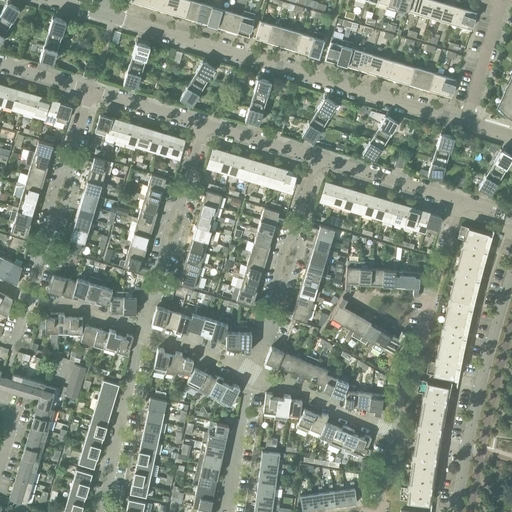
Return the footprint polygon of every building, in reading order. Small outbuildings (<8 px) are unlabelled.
[(167,0),(156,0),(154,7),(165,10),(167,0)] [(167,0),(165,10),(175,13),(179,0),(167,0)] [(190,0),(179,0),(175,13),(186,16),(190,0)] [(190,0),(186,16),(196,20),(201,3),(192,0),(190,0)] [(396,12),(397,7),(399,0),(387,0),(387,4),(385,8),(396,12)] [(399,0),(397,7),(396,12),(403,14),(405,9),(408,10),(410,0),(399,0)] [(410,0),(408,10),(418,13),(421,0),(410,0)] [(433,0),(421,0),(418,13),(428,16),(433,0)] [(444,2),(436,0),(433,0),(428,16),(439,19),(444,2)] [(7,1),(0,13),(0,23),(8,28),(19,9),(10,3),(7,2),(7,1)] [(454,5),(444,2),(439,19),(449,22),(454,5)] [(211,6),(201,3),(196,20),(206,23),(211,6)] [(454,5),(449,22),(459,25),(464,8),(454,5)] [(206,23),(217,26),(222,9),(211,6),(206,23)] [(475,12),(464,8),(459,25),(470,29),(475,12)] [(232,12),(222,9),(217,26),(227,29),(232,12)] [(244,10),(242,15),(237,32),(248,35),(253,18),(255,13),(244,10)] [(227,29),(237,32),(242,15),(232,12),(227,29)] [(52,16),(45,37),(59,41),(65,20),(52,16)] [(255,37),(266,41),(271,24),(260,20),(255,37)] [(281,27),(271,24),(266,41),(276,44),(281,27)] [(292,30),(281,27),(276,44),(287,47),(292,30)] [(302,33),(292,30),(287,47),(297,50),(302,33)] [(314,31),(312,36),(307,53),(318,56),(324,34),(314,31)] [(312,36),(302,33),(297,50),(307,53),(312,36)] [(341,44),(342,39),(331,36),(330,41),(325,58),(336,61),(341,44)] [(59,41),(45,37),(39,59),(53,63),(59,41)] [(336,61),(346,65),(351,47),(353,42),(342,39),(341,44),(336,61)] [(136,41),(129,62),(143,66),(149,45),(137,41),(136,41)] [(13,45),(10,51),(17,54),(20,48),(13,45)] [(346,65),(356,68),(361,51),(351,47),(346,65)] [(372,54),(361,51),(356,68),(367,71),(372,54)] [(377,74),(382,57),(372,54),(367,71),(377,74)] [(393,60),(382,57),(377,74),(388,77),(393,60)] [(202,60),(191,79),(203,86),(214,67),(204,61),(202,60)] [(388,77),(398,80),(403,63),(393,60),(388,77)] [(129,62),(127,70),(123,84),(134,87),(136,88),(143,66),(129,62)] [(398,80),(408,83),(413,66),(403,63),(398,80)] [(424,69),(413,66),(408,83),(419,86),(424,69)] [(419,86),(429,89),(434,72),(424,69),(419,86)] [(246,74),(234,70),(231,82),(236,84),(238,78),(244,80),(246,74)] [(444,75),(434,72),(429,89),(439,92),(444,75)] [(444,75),(439,92),(450,96),(455,79),(444,75)] [(257,77),(251,99),(264,103),(271,81),(258,78),(257,77)] [(504,94),(498,105),(505,109),(507,113),(511,116),(511,77),(510,81),(507,85),(507,89),(504,94)] [(191,79),(186,86),(179,98),(189,104),(191,106),(203,86),(191,79)] [(8,86),(0,83),(0,104),(2,105),(8,86)] [(2,105),(13,108),(18,89),(8,86),(2,105)] [(29,93),(18,89),(13,108),(23,112),(29,93)] [(23,112),(33,115),(39,96),(29,93),(23,112)] [(50,99),(39,96),(33,115),(44,118),(50,99)] [(324,96),(312,115),(325,122),(336,103),(325,97),(324,96)] [(44,118),(54,121),(60,102),(58,102),(59,101),(50,99),(44,118)] [(251,99),(249,107),(244,120),(256,124),(258,124),(264,103),(251,99)] [(65,124),(67,117),(70,105),(60,102),(54,121),(65,124)] [(358,105),(356,109),(364,113),(366,107),(358,105)] [(381,121),(373,134),(386,141),(397,121),(386,115),(385,114),(371,110),(368,115),(369,115),(381,121)] [(94,132),(105,136),(110,117),(100,114),(94,132)] [(312,115),(308,122),(301,135),(311,141),(313,142),(325,122),(312,115)] [(105,136),(115,139),(121,120),(112,117),(112,118),(110,117),(105,136)] [(285,120),(277,118),(274,129),(281,131),(285,120)] [(115,139),(126,142),(131,123),(121,120),(115,139)] [(126,142),(136,145),(142,126),(131,123),(126,142)] [(136,145),(146,148),(152,129),(142,126),(136,145)] [(146,148),(157,151),(162,132),(152,129),(146,148)] [(157,151),(167,154),(173,136),(162,132),(157,151)] [(440,132),(434,153),(447,157),(453,136),(441,132),(440,132)] [(373,134),(369,141),(362,153),(374,160),(386,141),(373,134)] [(173,136),(167,154),(178,158),(184,139),(173,136)] [(38,140),(34,151),(34,152),(49,156),(51,149),(59,151),(60,150),(59,150),(60,146),(38,140)] [(499,147),(491,144),(488,149),(495,153),(499,147)] [(218,170),(223,151),(212,147),(207,166),(218,170)] [(493,161),(489,168),(501,175),(505,168),(511,156),(511,155),(503,150),(502,150),(501,149),(499,151),(493,161)] [(25,164),(30,165),(31,163),(46,168),(49,156),(34,152),(34,151),(29,150),(26,159),(26,160),(25,164)] [(223,151),(218,170),(228,173),(234,154),(223,151)] [(403,167),(406,155),(398,152),(394,165),(403,167)] [(440,179),(445,165),(447,157),(434,153),(427,175),(439,179),(440,179)] [(92,161),(90,168),(105,172),(109,174),(113,162),(108,160),(86,154),(84,158),(84,159),(92,161)] [(228,173),(239,176),(244,157),(234,154),(228,173)] [(244,157),(239,176),(249,179),(255,160),(244,157)] [(255,160),(249,179),(259,182),(265,163),(255,160)] [(31,163),(30,165),(27,175),(42,179),(46,168),(31,163)] [(259,182),(270,185),(275,166),(265,163),(259,182)] [(275,166),(270,185),(280,188),(286,169),(275,166)] [(90,168),(86,179),(101,184),(102,182),(105,172),(90,168)] [(489,168),(485,175),(477,188),(479,189),(482,190),(484,191),(486,193),(487,193),(488,194),(489,195),(490,194),(491,193),(497,183),(501,175),(489,168)] [(280,188),(291,191),(296,172),(286,169),(280,188)] [(151,173),(147,185),(162,189),(164,183),(172,185),(173,184),(172,184),(173,180),(151,173)] [(18,187),(23,188),(24,186),(39,191),(42,179),(27,175),(25,184),(20,183),(18,187)] [(86,179),(83,191),(98,195),(100,189),(109,192),(110,189),(105,188),(106,183),(102,182),(101,184),(86,179)] [(320,199),(331,203),(336,184),(325,181),(320,199)] [(331,203),(341,206),(347,187),(336,184),(331,203)] [(159,201),(162,189),(147,185),(144,195),(140,193),(139,198),(143,199),(144,196),(159,201)] [(24,186),(23,188),(18,187),(16,186),(13,195),(21,197),(35,202),(39,191),(24,186)] [(341,206),(352,209),(357,191),(347,187),(341,206)] [(205,195),(203,202),(217,206),(218,205),(223,207),(226,197),(221,195),(221,193),(207,188),(207,190),(199,188),(198,192),(197,191),(197,192),(205,195)] [(83,191),(80,202),(94,207),(95,205),(98,195),(83,191)] [(352,209),(362,212),(367,194),(357,191),(352,209)] [(362,212),(372,215),(378,197),(367,194),(362,212)] [(155,212),(159,201),(144,196),(143,199),(140,208),(155,212)] [(11,210),(17,211),(17,209),(32,213),(35,202),(21,197),(18,207),(13,206),(11,210)] [(230,204),(239,207),(241,200),(232,197),(230,204)] [(372,215),(383,218),(388,200),(378,197),(372,215)] [(383,218),(393,221),(399,203),(388,200),(383,218)] [(80,202),(76,214),(91,218),(94,209),(98,210),(99,206),(95,205),(94,207),(80,202)] [(203,202),(199,213),(214,218),(215,216),(217,206),(203,202)] [(393,221),(403,225),(409,206),(399,203),(393,221)] [(129,209),(118,206),(116,213),(127,216),(129,209)] [(419,209),(409,206),(403,225),(414,228),(419,209)] [(264,207),(260,219),(275,223),(277,216),(285,219),(285,218),(286,214),(264,207)] [(132,220),(136,222),(137,220),(152,224),(155,212),(140,208),(138,218),(133,216),(132,220)] [(14,220),(29,225),(32,213),(17,209),(17,211),(11,210),(9,219),(14,220)] [(414,228),(424,231),(430,213),(429,213),(429,212),(419,209),(414,228)] [(213,220),(218,221),(220,217),(215,216),(214,218),(199,213),(196,225),(211,229),(213,220)] [(440,216),(430,213),(424,231),(435,234),(440,216)] [(76,214),(73,226),(87,230),(88,228),(91,218),(76,214)] [(257,228),(253,227),(251,231),(256,232),(256,230),(271,235),(275,223),(260,219),(257,228)] [(26,232),(29,225),(14,220),(10,233),(33,239),(34,235),(35,235),(26,232)] [(136,222),(134,231),(148,235),(152,224),(137,220),(136,222)] [(318,228),(316,235),(330,240),(334,228),(311,221),(310,225),(309,226),(318,228)] [(462,245),(460,256),(480,261),(483,250),(485,251),(487,244),(484,244),(488,232),(461,224),(457,237),(463,239),(461,245),(462,245)] [(208,239),(213,240),(216,231),(211,229),(196,225),(192,236),(207,241),(208,239)] [(73,226),(69,237),(84,242),(87,232),(91,233),(93,229),(88,228),(87,230),(73,226)] [(234,236),(240,238),(242,231),(236,229),(234,236)] [(255,234),(253,242),(268,246),(271,235),(256,230),(256,232),(255,234)] [(145,247),(148,235),(134,231),(131,241),(126,239),(125,243),(129,245),(130,243),(145,247)] [(328,249),(330,240),(316,235),(312,247),(327,252),(328,249)] [(192,236),(189,248),(204,252),(207,243),(212,244),(213,240),(208,239),(207,241),(192,236)] [(84,242),(69,237),(67,244),(59,242),(59,243),(58,247),(80,253),(84,242)] [(250,251),(246,250),(244,254),(249,255),(249,253),(264,258),(268,246),(253,242),(250,251)] [(141,259),(145,247),(130,243),(129,245),(127,254),(141,259)] [(312,247),(309,258),(324,263),(326,254),(331,255),(333,251),(328,249),(327,252),(312,247)] [(201,261),(204,252),(189,248),(186,259),(200,264),(201,261)] [(261,269),(264,258),(249,253),(249,255),(246,265),(261,269)] [(139,266),(141,259),(127,254),(125,260),(122,259),(120,260),(118,265),(146,273),(147,269),(148,268),(139,266)] [(455,274),(452,285),(472,290),(475,279),(478,280),(479,273),(477,272),(480,261),(460,256),(457,267),(455,267),(453,274),(455,274)] [(12,261),(3,257),(0,262),(0,275),(4,277),(12,261)] [(321,272),(324,263),(309,258),(305,270),(320,274),(321,272)] [(200,266),(205,267),(206,263),(201,261),(200,264),(186,259),(182,271),(197,276),(200,266)] [(350,290),(350,289),(350,282),(358,282),(359,267),(359,261),(347,260),(345,289),(349,289),(349,290),(350,290)] [(12,261),(4,277),(16,283),(16,284),(22,265),(21,265),(21,266),(12,261)] [(359,267),(358,282),(370,283),(371,268),(369,268),(369,262),(359,261),(359,267)] [(371,268),(370,283),(381,284),(383,269),(373,268),(374,263),(369,262),(369,268),(371,268)] [(394,285),(406,286),(407,270),(397,270),(397,265),(393,264),(393,269),(395,270),(394,285)] [(243,274),(239,273),(237,277),(242,278),(243,276),(258,281),(261,269),(246,265),(243,274)] [(395,270),(393,269),(383,269),(381,284),(394,285),(395,270)] [(326,274),(321,272),(320,274),(305,270),(302,281),(317,285),(319,277),(324,278),(326,274)] [(419,271),(407,270),(406,286),(413,286),(412,295),(413,295),(413,294),(418,295),(419,271)] [(201,277),(197,276),(182,271),(180,278),(172,275),(171,276),(172,276),(171,280),(197,288),(198,286),(201,277)] [(342,273),(341,272),(336,271),(334,278),(340,280),(342,273)] [(48,289),(60,293),(64,278),(53,274),(48,289)] [(89,281),(88,281),(84,296),(90,298),(89,302),(94,303),(100,285),(102,280),(90,276),(89,281)] [(235,286),(239,288),(254,293),(258,281),(243,276),(242,278),(237,277),(235,286)] [(76,281),(64,278),(60,293),(71,296),(76,281)] [(77,278),(76,281),(71,296),(77,298),(79,295),(84,296),(88,281),(77,278)] [(332,285),(339,287),(341,281),(333,279),(332,285)] [(314,295),(317,285),(302,281),(298,293),(313,297),(314,295)] [(100,285),(94,303),(100,305),(101,302),(108,304),(108,303),(107,303),(110,295),(112,288),(100,285)] [(445,314),(465,319),(468,308),(471,308),(472,302),(469,301),(472,290),(452,285),(449,296),(448,296),(446,303),(448,303),(445,314)] [(123,291),(124,296),(123,312),(129,312),(128,315),(135,316),(136,297),(138,297),(141,288),(135,286),(134,289),(133,291),(131,291),(123,291)] [(252,299),(254,293),(239,288),(235,286),(231,298),(258,306),(259,302),(260,303),(260,302),(252,299)] [(111,295),(110,295),(107,303),(108,303),(111,304),(110,311),(123,312),(124,296),(123,291),(115,291),(115,296),(111,295)] [(11,298),(3,293),(0,298),(0,311),(6,314),(6,315),(7,315),(12,297),(11,298)] [(319,297),(314,295),(313,297),(298,293),(295,304),(310,309),(313,300),(317,301),(319,297)] [(338,298),(334,295),(330,301),(335,304),(338,298)] [(331,317),(341,323),(349,310),(342,306),(346,299),(342,297),(331,317)] [(306,321),(310,309),(295,304),(293,312),(284,309),(284,310),(285,310),(284,314),(306,321)] [(169,310),(156,306),(152,321),(164,325),(169,310)] [(179,313),(169,310),(164,325),(175,328),(179,313)] [(187,332),(188,328),(191,316),(192,313),(184,310),(183,314),(179,313),(175,328),(174,331),(180,333),(181,330),(187,332)] [(359,316),(349,310),(341,323),(350,329),(347,333),(351,335),(354,331),(351,330),(359,316)] [(50,316),(45,316),(45,332),(57,332),(57,316),(58,313),(50,313),(50,316)] [(64,313),(58,313),(57,316),(57,332),(69,333),(70,317),(64,317),(64,313)] [(192,313),(191,316),(188,328),(199,331),(204,316),(192,313)] [(441,333),(439,344),(459,348),(461,337),(464,337),(466,331),(463,330),(465,319),(445,314),(443,325),(441,325),(440,332),(441,333)] [(215,319),(204,316),(199,331),(205,333),(204,337),(209,338),(215,319)] [(219,321),(215,319),(209,338),(216,340),(217,337),(222,338),(225,330),(225,331),(229,319),(220,316),(219,321)] [(359,340),(369,322),(359,316),(351,330),(354,331),(351,335),(352,336),(359,340)] [(69,333),(83,333),(85,325),(82,324),(82,317),(70,317),(69,333)] [(370,341),(368,345),(372,347),(374,343),(372,342),(380,328),(369,322),(359,340),(365,344),(368,339),(370,341)] [(83,333),(81,340),(84,341),(83,346),(91,349),(93,344),(98,329),(97,329),(85,325),(83,333)] [(230,331),(225,331),(225,330),(222,338),(226,339),(226,346),(239,347),(239,331),(239,326),(230,326),(230,331)] [(239,326),(239,331),(239,347),(244,347),(244,351),(251,351),(251,331),(247,331),(247,326),(239,326)] [(104,347),(116,351),(120,336),(115,334),(116,330),(109,328),(108,332),(104,347)] [(382,347),(390,334),(380,328),(372,342),(374,343),(372,347),(380,353),(383,348),(382,347)] [(108,332),(98,329),(93,344),(104,347),(108,332)] [(398,338),(390,334),(382,347),(383,348),(394,354),(405,334),(402,332),(398,338)] [(120,336),(116,351),(127,354),(133,335),(127,334),(126,337),(120,336)] [(426,373),(454,378),(456,366),(458,366),(460,360),(457,359),(459,348),(439,344),(437,355),(435,355),(434,361),(428,360),(426,373)] [(282,351),(271,346),(265,361),(277,366),(282,351)] [(164,374),(165,373),(166,368),(169,354),(163,352),(164,349),(158,348),(152,371),(164,374)] [(175,355),(169,354),(166,368),(165,373),(173,375),(174,371),(177,371),(180,356),(181,356),(182,353),(176,351),(175,355)] [(294,356),(282,351),(277,366),(288,370),(294,356)] [(304,360),(297,378),(303,380),(304,377),(309,379),(316,365),(318,359),(307,355),(304,360)] [(177,371),(191,374),(195,367),(191,366),(193,359),(181,356),(180,356),(177,371)] [(291,376),(297,378),(304,360),(294,356),(288,370),(293,372),(291,376)] [(74,364),(73,370),(84,373),(86,368),(74,364)] [(381,364),(379,368),(385,372),(387,368),(381,364)] [(309,379),(320,384),(325,373),(326,373),(327,369),(316,365),(309,379)] [(191,374),(187,381),(198,387),(205,373),(195,367),(191,374)] [(82,379),(84,373),(73,370),(71,375),(82,379)] [(19,394),(24,376),(13,373),(12,378),(10,378),(7,390),(19,394)] [(196,390),(207,396),(216,378),(205,373),(198,387),(196,390)] [(319,387),(330,392),(336,377),(326,373),(325,373),(320,384),(319,387)] [(71,375),(69,381),(81,385),(82,379),(71,375)] [(207,396),(218,401),(227,384),(221,381),(223,378),(217,375),(216,378),(207,396)] [(29,397),(34,379),(24,376),(19,394),(29,397)] [(348,382),(336,377),(330,392),(341,397),(346,384),(347,384),(348,382)] [(422,399),(420,410),(441,414),(443,402),(445,403),(447,396),(444,396),(446,384),(419,378),(416,391),(422,392),(421,398),(422,399)] [(45,383),(34,379),(29,397),(39,400),(43,387),(44,387),(45,383)] [(103,379),(100,390),(115,394),(119,383),(103,379)] [(79,390),(81,385),(69,381),(68,387),(79,390)] [(39,400),(37,404),(49,408),(49,407),(54,409),(60,388),(45,383),(44,387),(43,387),(39,400)] [(232,386),(227,384),(218,401),(227,406),(229,406),(230,403),(231,403),(239,386),(233,383),(232,386)] [(355,386),(347,384),(346,384),(341,397),(345,398),(344,405),(356,407),(358,391),(355,391),(355,386)] [(68,387),(65,395),(77,398),(79,390),(68,387)] [(112,405),(115,394),(100,390),(97,400),(112,405)] [(362,408),(368,408),(371,393),(358,391),(356,407),(355,410),(362,411),(362,408)] [(272,393),(265,392),(263,411),(275,413),(277,397),(272,396),(272,393)] [(382,394),(371,393),(368,408),(374,409),(373,413),(380,413),(382,394)] [(283,398),(277,397),(275,413),(287,414),(289,399),(290,399),(290,395),(284,394),(283,398)] [(150,397),(148,407),(164,411),(166,400),(150,397)] [(287,414),(300,416),(301,416),(304,409),(301,407),(302,400),(290,399),(289,399),(287,414)] [(109,415),(112,405),(97,400),(93,410),(109,415)] [(49,408),(37,404),(34,415),(51,420),(54,409),(49,407),(49,408)] [(145,418),(162,421),(164,411),(148,407),(145,418)] [(316,413),(304,409),(301,416),(300,416),(298,423),(297,423),(296,427),(307,432),(309,428),(316,413)] [(106,425),(109,415),(93,410),(90,421),(106,425)] [(417,421),(415,428),(414,439),(438,443),(440,432),(441,425),(438,425),(441,414),(420,410),(418,421),(417,421)] [(321,416),(316,413),(309,428),(320,432),(325,421),(325,422),(328,415),(322,412),(321,416)] [(34,415),(31,425),(48,430),(51,420),(34,415)] [(145,418),(143,428),(160,432),(162,421),(145,418)] [(208,432),(209,431),(226,435),(228,424),(210,420),(207,431),(208,432)] [(103,436),(106,425),(90,421),(87,431),(103,436)] [(329,440),(330,441),(336,426),(325,422),(325,421),(320,432),(318,436),(329,440)] [(28,436),(45,441),(48,430),(31,425),(28,436)] [(339,449),(341,445),(348,427),(343,425),(341,428),(336,426),(330,441),(329,444),(339,449)] [(354,430),(348,427),(341,445),(345,446),(344,450),(351,453),(358,435),(353,433),(354,430)] [(141,439),(157,442),(160,432),(143,428),(141,439)] [(100,446),(103,436),(87,431),(84,441),(100,446)] [(202,440),(224,445),(226,436),(226,435),(209,431),(208,432),(207,431),(204,431),(202,440)] [(363,437),(358,435),(351,453),(358,456),(359,453),(363,454),(371,436),(365,434),(363,437)] [(28,436),(25,446),(42,451),(45,441),(28,436)] [(141,439),(139,450),(155,453),(157,442),(141,439)] [(412,458),(410,469),(431,472),(433,461),(435,461),(436,455),(438,444),(438,443),(414,439),(413,440),(412,450),(411,458),(412,458)] [(221,456),(224,445),(202,440),(200,451),(221,456)] [(84,441),(81,452),(97,456),(100,446),(84,441)] [(22,456),(39,461),(42,451),(25,446),(22,456)] [(139,450),(136,460),(153,464),(155,453),(139,450)] [(262,450),(260,461),(278,463),(279,457),(285,457),(286,453),(262,450)] [(202,463),(219,466),(221,456),(200,451),(197,463),(202,464),(202,463)] [(94,467),(97,456),(81,452),(78,463),(94,467)] [(36,472),(39,461),(22,456),(19,467),(36,472)] [(136,460),(134,471),(150,474),(153,464),(136,460)] [(284,464),(278,463),(260,461),(259,472),(277,474),(277,468),(284,467),(284,464)] [(217,477),(219,466),(202,463),(202,464),(197,463),(195,473),(199,474),(200,473),(217,477)] [(16,476),(33,481),(36,472),(19,467),(16,476)] [(76,468),(73,479),(89,484),(92,473),(76,468)] [(399,499),(427,502),(428,490),(431,491),(432,484),(429,483),(431,472),(410,469),(409,481),(407,480),(407,486),(401,486),(399,499)] [(134,471),(132,481),(148,485),(150,474),(134,471)] [(283,475),(277,474),(259,472),(258,482),(275,485),(276,479),(282,478),(283,475)] [(197,484),(215,488),(217,477),(200,473),(199,474),(195,473),(194,473),(192,483),(197,484)] [(16,476),(12,487),(29,492),(33,481),(16,476)] [(86,494),(89,484),(73,479),(70,489),(86,494)] [(146,496),(148,485),(132,481),(129,493),(146,496)] [(343,489),(345,504),(356,503),(354,487),(353,481),(350,482),(350,488),(344,489),(343,489)] [(281,486),(275,485),(258,482),(256,493),(274,495),(274,489),(281,489),(281,486)] [(339,489),(333,490),(332,490),(335,505),(345,504),(343,489),(344,489),(343,483),(340,483),(339,489)] [(197,484),(195,494),(212,498),(215,488),(197,484)] [(324,507),(335,505),(332,490),(333,490),(332,484),(329,485),(328,491),(322,492),(322,495),(323,502),(324,507)] [(317,492),(312,493),(311,493),(313,508),(324,507),(323,502),(322,495),(322,492),(321,486),(318,486),(317,492)] [(9,498),(18,501),(24,503),(26,503),(29,492),(12,487),(9,498)] [(302,510),(313,508),(311,493),(312,493),(311,487),(307,488),(307,494),(300,495),(302,510)] [(70,489),(67,500),(82,504),(86,494),(70,489)] [(280,496),(274,495),(256,493),(255,504),(272,506),(278,507),(279,507),(280,499),(279,499),(280,496)] [(195,494),(193,505),(193,506),(210,509),(212,498),(195,494)] [(128,498),(126,509),(138,511),(142,511),(145,502),(128,498)] [(70,511),(80,511),(82,504),(67,500),(64,510),(70,511)] [(24,503),(18,501),(17,503),(15,505),(14,507),(13,509),(11,510),(8,511),(27,511),(28,511),(27,510),(25,509),(24,508),(23,507),(22,507),(22,506),(22,505),(22,504),(23,503),(24,503)]
